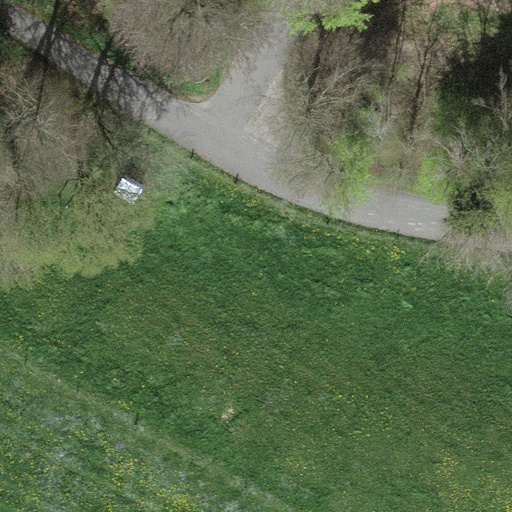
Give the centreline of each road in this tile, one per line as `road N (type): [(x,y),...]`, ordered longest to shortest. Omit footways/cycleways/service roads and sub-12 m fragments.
road 1 (unclassified): [(511,221),(319,186),(221,144)]
road 2 (unclassified): [(221,144),(0,14)]
road 3 (unclassified): [(221,144),(304,0)]
